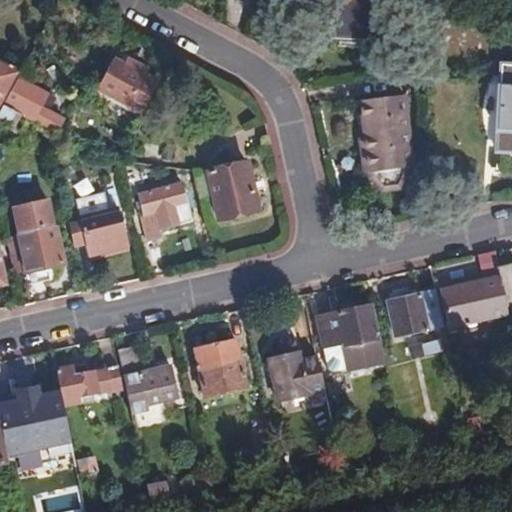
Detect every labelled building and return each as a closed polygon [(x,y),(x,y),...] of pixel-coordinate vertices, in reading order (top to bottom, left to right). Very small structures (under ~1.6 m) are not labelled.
[(333,0),(331,41),(374,45),(376,0),(333,0)] [(115,64),(104,84),(148,107),(159,86),(150,82),(153,76),(126,62),(123,68),(115,64)] [(511,87),(511,66),(501,66),(500,87),(511,87)] [(0,69),(0,75),(8,80),(0,95),(0,98),(4,100),(16,78),(0,69)] [(0,95),(8,80),(0,75),(0,107),(4,100),(0,98),(0,95)] [(19,81),(3,109),(54,135),(63,120),(42,109),(43,107),(35,104),(41,93),(19,81)] [(511,153),(511,87),(500,87),(498,153),(511,153)] [(363,102),(368,139),(369,149),(364,150),(366,173),(373,172),(374,178),(386,190),(405,188),(414,174),(413,167),(417,167),(409,97),(363,102)] [(77,157),(52,154),(59,189),(74,186),(77,157)] [(247,165),(208,174),(219,222),(258,212),(247,165)] [(184,186),(141,196),(145,216),(142,217),(148,242),(164,238),(163,232),(193,225),(184,186)] [(98,193),(70,197),(72,212),(100,207),(98,193)] [(81,219),(89,255),(126,246),(118,210),(81,219)] [(54,227),(15,236),(26,283),(45,279),(43,268),(62,264),(54,227)] [(12,279),(4,242),(0,242),(0,267),(3,281),(12,279)] [(126,246),(89,255),(90,260),(128,250),(126,246)] [(494,254),(479,257),(484,278),(487,281),(487,283),(494,310),(507,307),(498,271),(494,254)] [(507,307),(507,309),(511,308),(511,267),(498,271),(507,307)] [(494,310),(487,283),(478,285),(485,312),(494,310)] [(485,312),(478,285),(442,293),(450,329),(487,321),(485,312)] [(445,330),(436,293),(389,303),(397,339),(445,330)] [(350,368),(386,361),(379,333),(376,333),(370,307),(318,318),(324,346),(343,342),(350,368)] [(235,342),(194,351),(205,404),(247,395),(235,342)] [(282,358),(269,361),(277,402),(310,395),(310,394),(325,390),(318,358),(303,361),(301,354),(297,355),(295,345),(281,348),(282,358)] [(133,348),(115,351),(130,414),(147,410),(146,404),(177,397),(175,391),(179,390),(174,367),(139,375),(133,348)] [(72,378),(88,374),(86,364),(70,368),(72,378)] [(70,368),(54,372),(59,394),(62,407),(79,404),(77,397),(94,394),(95,397),(110,394),(109,390),(120,387),(115,365),(103,367),(104,371),(88,374),(72,378),(70,368)] [(459,387),(463,402),(474,399),(470,384),(459,387)] [(1,427),(8,459),(49,451),(51,460),(73,456),(62,407),(59,394),(38,398),(36,389),(15,393),(17,403),(0,406),(0,422),(0,423),(1,427)] [(338,444),(343,465),(351,463),(347,442),(338,444)] [(265,451),(271,481),(280,479),(276,461),(273,449),(265,451)] [(96,456),(79,459),(84,483),(101,479),(96,456)] [(276,461),(280,479),(293,476),(288,458),(276,461)] [(183,484),(186,500),(216,493),(212,478),(183,484)] [(147,487),(152,507),(169,503),(165,483),(147,487)]
